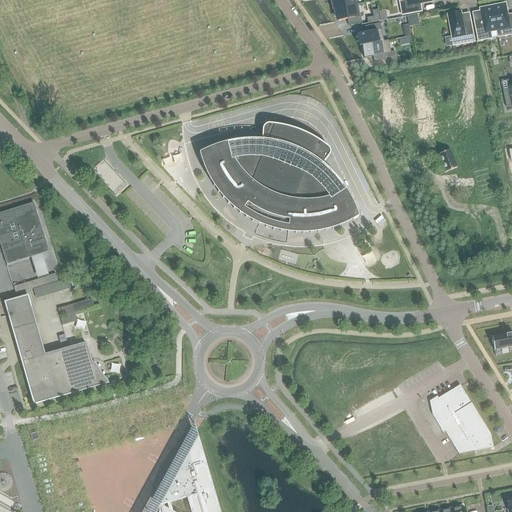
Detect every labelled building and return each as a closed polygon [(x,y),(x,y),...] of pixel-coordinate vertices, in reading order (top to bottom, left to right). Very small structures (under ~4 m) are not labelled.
[(330,0),(333,9),(357,5),(357,4),(355,4),(354,0),(330,0)] [(431,3),(430,0),(405,0),(406,3),(399,4),(402,17),(421,13),(420,5),(431,3)] [(505,4),(492,6),(496,31),(498,37),(511,34),(511,14),(507,15),(505,4)] [(357,5),(333,9),(333,10),(335,9),(338,21),(349,19),(350,25),(361,23),(357,5)] [(496,31),(492,6),(479,9),(481,20),(474,21),(477,41),(491,39),(489,32),(496,31)] [(366,17),(366,21),(386,20),(385,9),(371,10),(372,16),(366,17)] [(460,12),(447,15),(453,46),(473,42),(470,22),(462,24),(460,12)] [(356,34),(359,47),(388,41),(388,40),(383,41),(380,23),(366,26),(367,32),(356,34)] [(388,41),(359,47),(361,47),(363,58),(375,56),(376,62),(387,60),(386,54),(390,53),(388,41)] [(448,123),(467,119),(465,119),(463,106),(465,106),(464,104),(445,108),(448,123)] [(428,126),(428,127),(448,123),(445,108),(425,112),(426,113),(428,113),(430,126),(428,126)] [(450,134),(469,130),(469,129),(467,130),(465,121),(468,121),(467,119),(448,123),(450,134)] [(430,137),(450,134),(448,123),(428,127),(428,128),(430,128),(432,136),(430,137)] [(332,229),(348,223),(358,217),(348,194),(342,186),(335,175),(330,171),(326,168),(322,165),(329,154),(329,152),(329,149),(322,143),(308,135),(299,131),(274,124),(266,125),(264,125),(262,129),(262,134),(261,140),(235,141),(223,144),(212,147),(199,154),(212,186),(224,201),(234,210),(247,220),(256,224),(265,228),(281,232),(294,234),(305,234),(319,233),(327,231),(332,229)] [(452,144),(471,141),(471,140),(469,140),(467,132),(470,131),(469,130),(450,134),(452,144)] [(432,148),(452,144),(450,134),(430,137),(430,139),(432,138),(434,147),(432,148)] [(454,155),(473,151),(471,151),(469,142),(472,142),(471,141),(452,144),(454,155)] [(434,158),(434,159),(454,155),(452,144),(432,148),(432,149),(434,149),(436,158),(434,158)] [(456,166),(475,162),(475,161),(473,162),(471,153),(474,152),(473,151),(454,155),(456,166)] [(436,169),(456,166),(454,155),(434,159),(434,160),(436,159),(438,168),(436,169)] [(458,176),(477,172),(475,172),(473,163),(476,163),(475,162),(456,166),(458,176)] [(438,179),(438,180),(458,176),(456,166),(436,169),(436,170),(438,170),(440,179),(438,179)] [(458,176),(460,189),(478,186),(480,185),(480,184),(477,184),(475,174),(478,174),(477,172),(458,176)] [(443,192),(460,189),(458,176),(438,180),(438,181),(440,181),(442,191),(440,191),(441,193),(443,192)] [(48,252),(33,203),(0,213),(0,245),(6,265),(48,252)] [(54,274),(13,287),(15,294),(57,281),(54,274)] [(4,303),(12,330),(35,324),(27,296),(4,303)] [(57,309),(62,325),(76,321),(72,305),(57,309)] [(35,324),(12,330),(21,362),(44,355),(35,324)] [(511,347),(511,333),(491,338),(493,351),(511,347)] [(44,355),(21,362),(34,404),(45,401),(43,394),(103,377),(93,364),(91,364),(85,344),(44,355)] [(313,376),(313,378),(313,380),(314,383),(314,385),(315,388),(316,390),(317,392),(319,394),(363,458),(391,440),(354,381),(358,379),(393,381),(395,381),(395,383),(396,383),(396,379),(413,368),(410,361),(410,353),(343,350),(342,350),(341,350),(338,350),(336,350),(333,351),(331,351),(329,352),(327,354),(325,355),(323,356),(321,358),(319,360),(318,362),(317,364),(315,366),(315,368),(314,371),(313,373),(313,376)] [(481,450),(492,448),(492,447),(490,435),(462,390),(461,389),(460,387),(459,385),(436,400),(431,403),(434,414),(445,433),(458,455),(473,451),(481,450)] [(39,439),(37,432),(30,434),(32,441),(39,439)] [(219,511),(198,437),(197,437),(189,451),(188,451),(187,451),(186,451),(186,452),(185,452),(184,453),(183,455),(181,457),(180,457),(179,458),(179,459),(178,460),(177,461),(177,462),(176,463),(175,463),(175,464),(174,465),(173,466),(173,467),(172,468),(171,469),(171,470),(170,471),(170,472),(169,472),(169,473),(168,474),(168,475),(167,475),(167,476),(166,477),(166,478),(166,479),(165,479),(165,480),(164,481),(164,482),(164,483),(163,484),(162,485),(162,486),(162,487),(161,488),(161,489),(160,490),(160,491),(160,492),(159,493),(159,494),(159,495),(159,496),(158,497),(158,498),(158,499),(157,499),(157,500),(157,501),(157,502),(157,503),(156,504),(156,505),(156,506),(156,507),(157,508),(157,509),(158,509),(156,511),(219,511)] [(0,491),(1,493),(5,493),(8,492),(11,490),(13,486),(13,483),(12,480),(10,477),(7,475),(3,474),(0,475),(0,491)]
